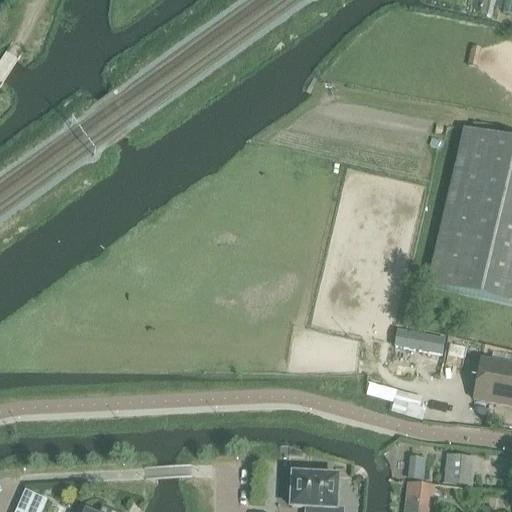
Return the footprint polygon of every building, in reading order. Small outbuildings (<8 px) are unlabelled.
[(429,289),(511,307),(511,143),(465,133),(451,193),(429,289)] [(511,366),(482,361),(474,402),(511,409),(511,366)] [(425,452),(412,451),(411,463),(424,464),(425,452)] [(444,486),(468,488),(470,460),(447,457),(444,486)] [(288,472),(287,492),(292,492),(291,509),(317,511),(316,511),(342,511),(343,511),(335,511),(337,480),(307,478),(307,473),(288,472)] [(431,511),(434,488),(408,485),(404,511),(431,511)]
